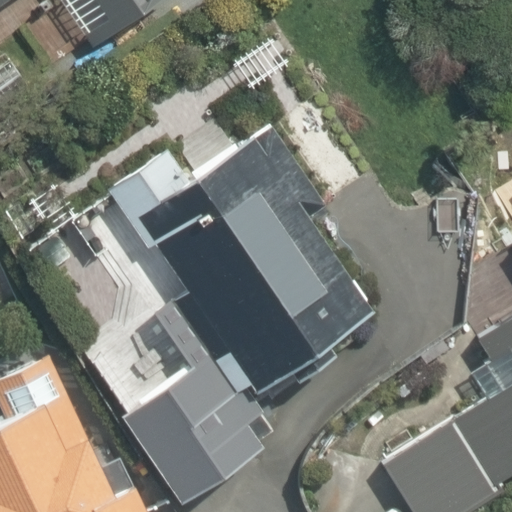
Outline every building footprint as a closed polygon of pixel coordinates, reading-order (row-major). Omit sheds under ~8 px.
[(0,0),(0,12),(17,0),(50,0),(87,51),(159,0),(0,0)] [(154,205),(133,174),(102,195),(213,356),(110,427),(148,482),(168,511),(180,511),(249,464),(225,429),(251,411),(368,329),(300,231),(326,213),(267,127),(154,205)] [(88,181),(21,141),(0,175),(0,212),(51,243),(88,181)] [(511,252),(509,255),(511,259),(511,306),(454,345),(485,391),(373,466),(403,511),(479,511),(511,490),(511,252)] [(0,511),(130,511),(122,496),(102,506),(93,486),(52,406),(0,432),(0,511)]
